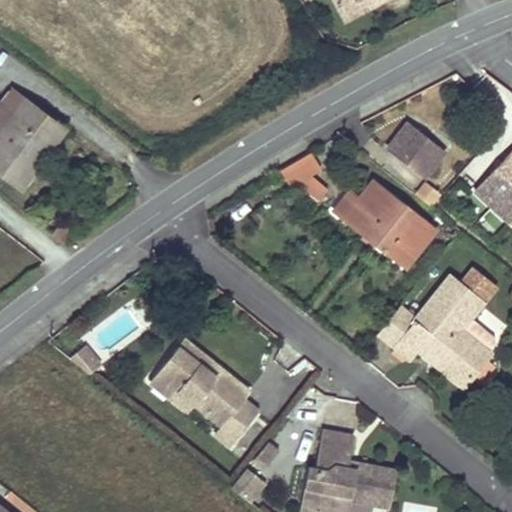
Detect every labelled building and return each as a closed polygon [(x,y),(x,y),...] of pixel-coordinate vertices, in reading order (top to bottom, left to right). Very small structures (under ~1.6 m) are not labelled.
[(354,0),(346,0),(335,5),(341,19),(381,0),(361,0),(358,2),(354,0)] [(10,90),(0,103),(0,131),(24,100),(10,90)] [(0,131),(0,171),(21,187),(45,155),(41,152),(60,127),(24,100),(0,131)] [(443,153),(407,124),(388,149),(424,177),(443,153)] [(60,127),(41,152),(45,155),(64,130),(60,127)] [(309,151),(278,169),(280,171),(316,198),(322,190),(303,175),(319,167),(309,151)] [(511,151),(475,191),(509,223),(511,219),(511,151)] [(346,198),(334,213),(405,267),(434,229),(371,180),(354,203),(346,198)] [(425,182),(417,192),(431,204),(440,195),(425,182)] [(461,287),(482,303),(494,288),(473,272),(461,287)] [(491,350),(489,348),(496,340),(495,335),(472,317),(482,303),(461,287),(449,277),(417,319),(395,347),(411,359),(420,348),(427,353),(432,346),(442,354),(437,361),(466,384),(491,350)] [(400,306),(379,333),(395,347),(417,319),(400,306)] [(182,339),(175,348),(212,378),(219,369),(182,339)] [(432,346),(427,353),(437,361),(442,354),(432,346)] [(80,347),(67,358),(87,374),(96,366),(80,347)] [(175,348),(148,381),(170,399),(178,390),(194,403),(221,424),(213,433),(229,446),(256,413),(241,401),(248,393),(219,369),(212,378),(175,348)] [(178,390),(170,399),(187,412),(194,403),(178,390)] [(307,466),(299,500),(311,502),(318,511),(323,511),(344,500),(349,501),(388,509),(396,472),(359,464),(354,470),(346,468),(348,461),(352,438),(321,431),(313,468),(307,466)] [(359,464),(348,461),(346,468),(354,470),(359,464)] [(244,469),(229,487),(249,503),(263,486),(244,469)] [(299,500),(297,510),(304,511),(318,511),(311,502),(299,500)] [(323,511),(346,511),(349,501),(344,500),(323,511)]
